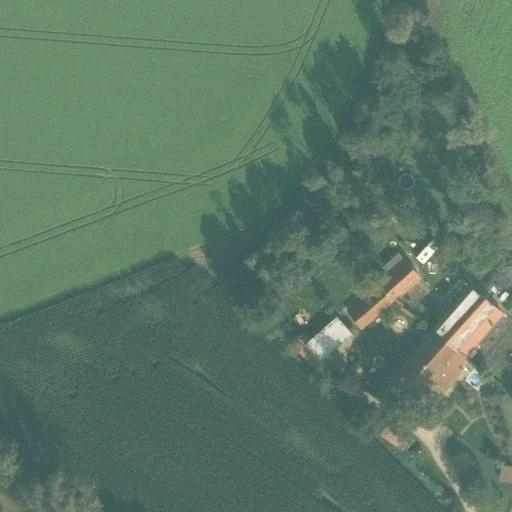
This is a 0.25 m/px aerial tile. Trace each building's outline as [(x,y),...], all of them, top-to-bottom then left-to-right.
[(353,247),(363,244),(360,234),(350,237),(353,247)] [(381,267),(388,275),(405,261),(398,253),(381,267)] [(405,261),(388,275),(373,287),(387,302),(418,277),(405,261)] [(459,299),(435,327),(467,355),(502,315),(460,278),(449,290),(459,299)] [(373,287),(345,310),(358,326),(387,302),(373,287)] [(311,353),(340,333),(326,313),(297,333),(311,353)] [(435,327),(412,353),(435,373),(447,360),(461,372),(462,371),(457,366),(467,355),(435,327)] [(412,353),(403,363),(390,378),(416,400),(431,382),(443,393),(461,372),(447,360),(435,373),(412,353)] [(511,469),(499,468),(498,480),(511,481),(511,469)]
